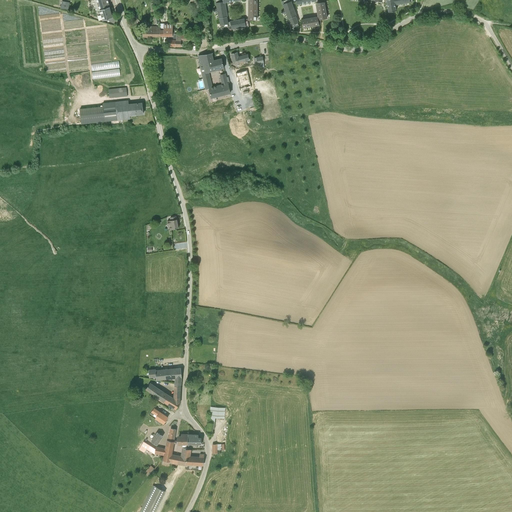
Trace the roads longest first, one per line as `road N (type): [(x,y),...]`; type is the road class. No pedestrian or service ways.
road 1 (unclassified): [(187,511),(208,456),(183,401),(188,230),(136,49)]
road 2 (unclassified): [(511,67),(480,19),(455,12),(410,18),(360,49),(292,37),(198,52),(136,49)]
